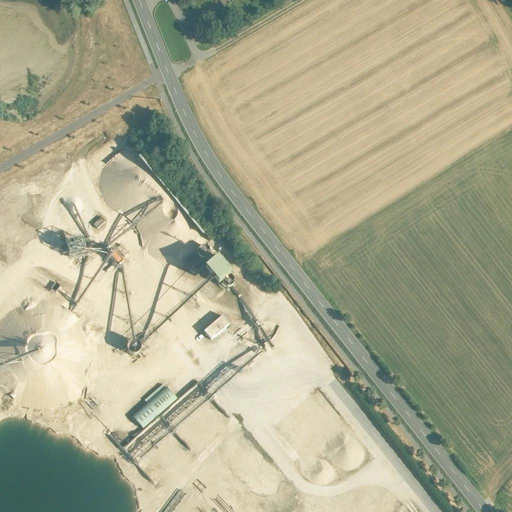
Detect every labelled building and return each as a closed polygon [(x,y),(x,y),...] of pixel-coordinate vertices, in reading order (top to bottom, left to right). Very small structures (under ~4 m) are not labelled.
[(102,218),(93,225),(97,229),(106,222),(102,218)] [(80,239),(65,244),(70,257),(84,252),(80,239)] [(213,239),(207,244),(210,248),(216,243),(213,239)] [(128,253),(121,245),(117,248),(124,257),(128,253)] [(204,247),(197,253),(203,260),(210,254),(204,247)] [(121,259),(116,252),(110,257),(116,263),(121,259)] [(212,257),(206,263),(211,270),(218,264),(212,257)] [(49,267),(41,274),(48,282),(56,275),(49,267)] [(220,267),(214,272),(219,279),(226,273),(220,267)] [(234,283),(229,276),(222,282),(228,289),(234,283)] [(222,316),(204,332),(211,340),(229,324),(222,316)] [(135,341),(127,348),(134,356),(142,349),(135,341)] [(163,385),(154,393),(157,396),(166,388),(163,385)] [(157,396),(148,404),(158,416),(177,400),(167,388),(166,388),(157,396)] [(148,404),(133,417),(143,429),(158,416),(148,404)]
